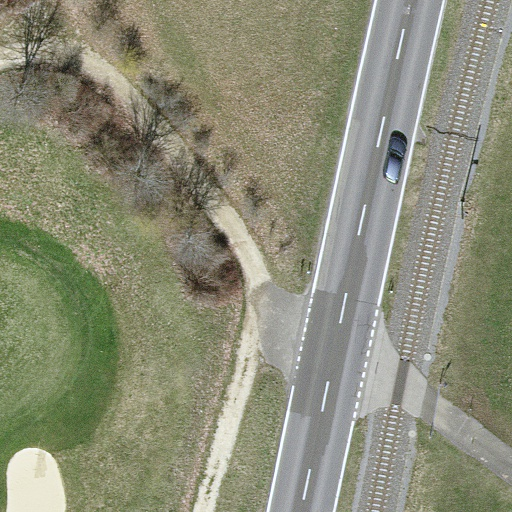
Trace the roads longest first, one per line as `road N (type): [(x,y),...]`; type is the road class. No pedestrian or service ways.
road 1 (track): [(0,56),(83,61),(117,86),(235,237),(296,337),(398,385),(511,470)]
road 2 (primary): [(300,511),(409,0)]
road 3 (track): [(265,293),(202,511)]
